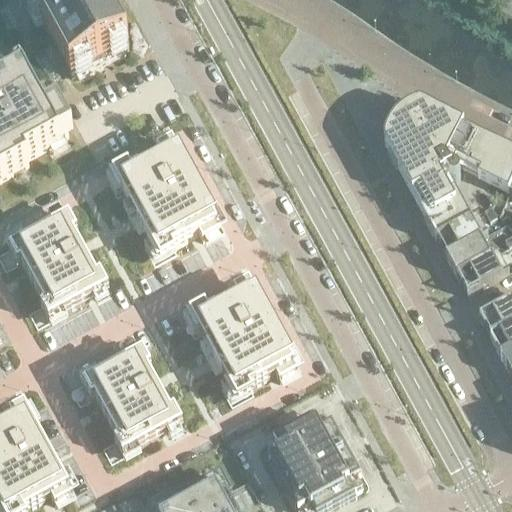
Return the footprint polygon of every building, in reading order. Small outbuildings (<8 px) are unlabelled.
[(101,0),(27,0),(72,81),(129,50),(101,0)] [(27,83),(28,83),(25,77),(0,90),(0,185),(29,169),(26,164),(68,141),(53,114),(46,118),(27,83)] [(435,242),(470,223),(455,196),(455,197),(449,186),(460,180),(466,177),(478,182),(478,183),(508,198),(511,188),(511,161),(504,157),(507,153),(501,151),(498,149),(492,146),(487,144),(483,142),(479,140),(477,144),(461,136),(463,132),(445,123),(435,117),(426,113),(424,112),(423,111),(422,111),(421,111),(420,111),(419,111),(418,111),(414,112),(411,113),(408,115),(406,117),(403,118),(400,120),(398,123),(396,125),(393,128),(392,130),(388,136),(387,139),(386,142),(385,145),(385,146),(385,147),(385,148),(385,149),(385,150),(385,151),(386,152),(390,159),(398,174),(426,226),(430,224),(439,239),(435,241),(435,242)] [(129,170),(113,179),(161,267),(177,258),(174,253),(199,239),(203,246),(219,237),(221,236),(173,146),(157,155),(160,161),(132,176),(129,170)] [(484,216),(490,227),(497,223),(491,212),(484,216)] [(439,242),(436,243),(436,244),(437,244),(446,261),(446,262),(480,244),(488,240),(488,239),(487,239),(478,222),(478,221),(478,220),(477,221),(477,220),(439,242)] [(64,224),(9,253),(18,269),(21,267),(44,309),(41,311),(49,327),(104,297),(109,294),(101,278),(97,280),(75,238),(78,236),(69,221),(64,224)] [(490,262),(480,244),(446,262),(457,281),(491,263),(490,262)] [(491,263),(457,281),(457,282),(458,282),(467,300),(467,301),(509,278),(509,277),(508,277),(499,260),(499,259),(499,258),(498,259),(498,258),(490,262),(491,263)] [(206,311),(190,320),(238,408),(254,399),(251,394),(276,380),(280,387),(296,378),(298,377),(250,287),(234,296),(237,302),(209,317),(206,311)] [(481,324),(490,341),(489,341),(490,342),(511,330),(511,305),(479,323),(480,324),(481,324)] [(500,361),(511,354),(511,330),(490,342),(500,361)] [(511,354),(500,361),(506,372),(511,380),(511,379),(511,354)] [(138,359),(83,388),(92,404),(95,402),(118,444),(115,446),(123,462),(178,432),(183,429),(175,413),(171,415),(148,373),(152,371),(143,356),(138,359)] [(0,506),(3,511),(34,511),(52,503),(55,510),(72,501),(74,499),(25,410),(9,419),(12,424),(0,430),(0,506)] [(313,424),(275,445),(275,444),(274,445),(276,448),(268,452),(273,462),(270,464),(296,511),(336,511),(355,502),(356,502),(357,502),(355,498),(363,494),(357,484),(361,483),(332,431),(333,430),(332,429),(328,431),(323,422),(315,426),(313,424)] [(234,511),(218,482),(163,511),(234,511)]
